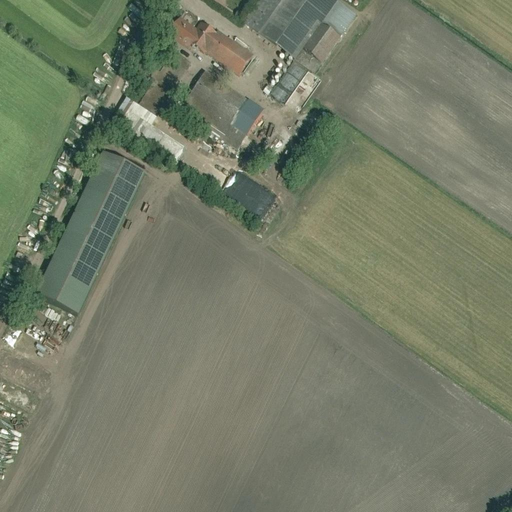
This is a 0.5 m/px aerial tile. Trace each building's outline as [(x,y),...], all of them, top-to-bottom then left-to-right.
[(149,0),(140,0),(139,2),(147,9),(152,2),(149,0)] [(330,0),(258,0),(240,27),(294,62),(300,52),(322,65),(354,15),(330,0)] [(176,23),(167,39),(195,56),(200,47),(243,73),(251,58),(203,30),(199,37),(176,23)] [(184,65),(170,57),(150,90),(164,98),(184,65)] [(293,69),(273,99),(301,117),(321,88),(293,69)] [(200,76),(182,105),(239,140),(257,110),(200,76)] [(103,83),(97,86),(100,92),(106,88),(103,83)] [(158,121),(163,112),(145,101),(140,111),(158,121)] [(187,147),(132,111),(122,126),(177,162),(187,147)] [(282,162),(285,150),(280,149),(277,161),(282,162)] [(44,302),(84,320),(149,178),(109,160),(44,302)] [(264,221),(278,202),(252,183),(246,192),(238,186),(230,196),(264,221)]
